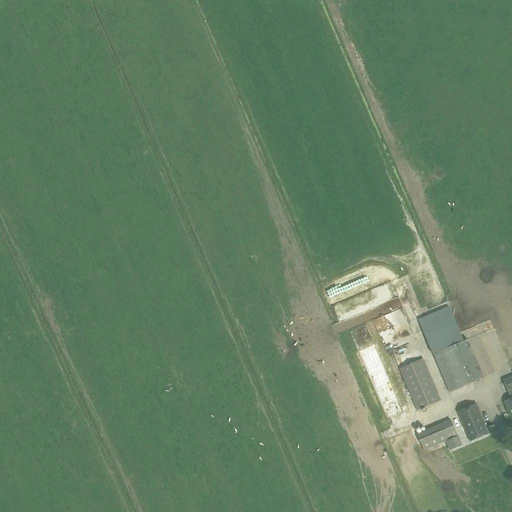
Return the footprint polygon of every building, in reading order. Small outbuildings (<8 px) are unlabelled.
[(419,319),(433,353),(450,392),(484,377),(468,339),(464,340),(450,306),(419,319)] [(382,336),(398,330),(393,317),(377,323),(382,336)] [(468,334),(482,328),(480,322),(465,328),(468,334)] [(417,409),(441,399),(423,358),(399,368),(417,409)] [(470,441),(497,430),(494,425),(486,428),(477,404),(458,412),(466,433),(460,435),(461,438),(464,437),(466,443),(470,441)] [(451,420),(417,433),(424,449),(457,436),(451,420)]
